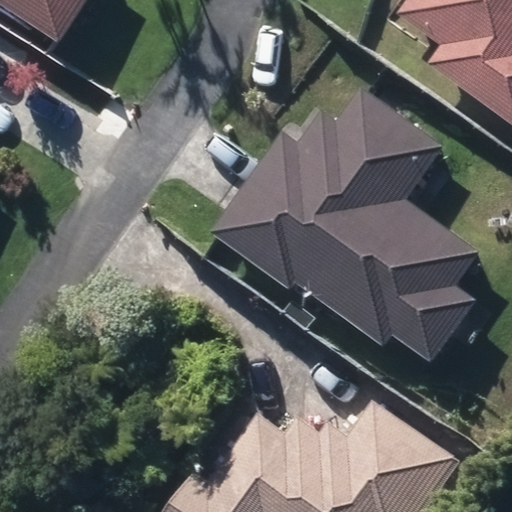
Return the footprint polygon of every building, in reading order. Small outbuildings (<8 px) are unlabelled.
[(0,0),(0,1),(62,41),(88,0),(0,0)] [(431,64),(511,122),(511,0),(409,0),(400,13),(445,45),(431,64)] [(402,77),(424,92),(437,74),(416,59),(402,77)] [(393,331),(436,361),(481,298),(460,283),(483,250),(410,198),(448,145),(364,86),(339,121),(322,109),(299,141),(283,131),(212,232),(291,288),(296,280),(385,344),(393,331)] [(428,511),(464,459),(376,399),(351,435),(330,420),(321,433),(297,417),(287,431),(258,411),(209,483),(191,471),(162,511),(428,511)]
